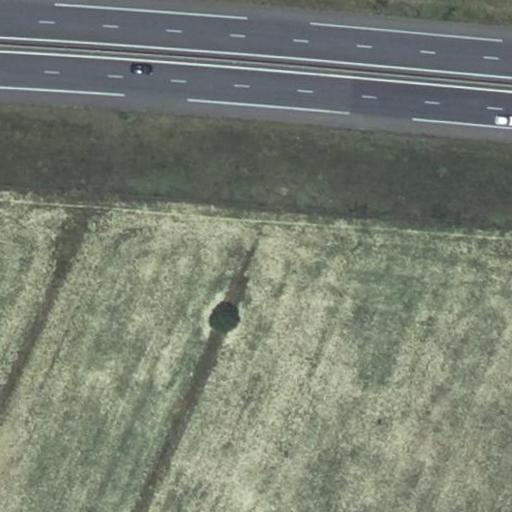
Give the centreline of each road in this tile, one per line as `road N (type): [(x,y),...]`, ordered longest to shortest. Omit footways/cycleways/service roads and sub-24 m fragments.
road 1 (trunk): [(511,59),(0,20)]
road 2 (trunk): [(0,70),(511,108)]
